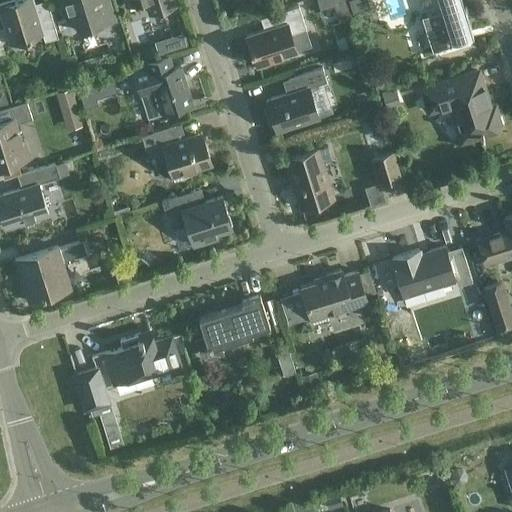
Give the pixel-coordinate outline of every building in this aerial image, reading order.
[(9,0),(0,3),(0,11),(10,42),(42,32),(45,41),(58,37),(49,6),(36,10),(33,0),(9,0)] [(73,10),(76,19),(79,31),(115,19),(108,0),(97,0),(96,0),(95,0),(59,0),(64,13),(73,10)] [(143,0),(146,0),(151,13),(175,5),(172,0),(126,0),(128,5),(143,0)] [(348,0),(353,12),(370,6),(367,0),(348,0)] [(422,16),(432,51),(465,41),(464,38),(473,35),(462,0),(438,0),(442,12),(422,16)] [(247,35),(255,63),(269,59),(271,61),(281,58),(282,55),(296,50),(290,33),(306,28),(299,5),(270,14),(274,27),(247,35)] [(189,23),(167,36),(175,48),(196,36),(189,23)] [(357,48),(342,51),(347,73),(362,69),(357,48)] [(148,117),(162,113),(193,103),(181,65),(173,67),(169,55),(146,62),(147,66),(133,71),(148,117)] [(267,99),(276,130),(319,117),(309,87),(327,81),(322,67),(288,78),(292,91),(267,99)] [(450,100),(462,139),(479,133),(480,134),(483,133),(483,132),(486,131),(489,133),(497,131),(501,123),(498,115),(495,113),(493,107),(490,108),(478,70),(422,88),(429,110),(446,104),(445,102),(450,100)] [(83,80),(69,85),(81,122),(95,117),(83,80)] [(0,165),(30,156),(30,155),(26,156),(16,123),(32,118),(27,100),(0,108),(0,165)] [(178,137),(174,124),(141,135),(149,158),(165,153),(174,182),(189,177),(187,170),(212,163),(203,136),(177,144),(176,140),(178,137)] [(318,148),(286,158),(301,208),(312,204),(316,206),(321,205),(323,201),(328,199),(324,188),(330,186),(323,162),(328,161),(324,147),(318,149),(318,148)] [(372,158),(380,184),(401,177),(393,151),(372,158)] [(4,222),(5,227),(48,213),(38,183),(60,176),(55,162),(17,174),(21,188),(0,194),(0,210),(1,213),(3,212),(6,221),(4,222)] [(198,203),(194,191),(162,201),(167,216),(174,213),(179,228),(187,225),(193,245),(217,237),(215,232),(232,226),(231,223),(228,224),(224,214),(227,213),(222,195),(198,203)] [(477,238),(485,263),(511,254),(511,214),(504,217),(508,228),(477,238)] [(71,287),(63,261),(87,253),(83,240),(59,247),(58,245),(16,259),(21,275),(24,274),(31,299),(71,287)] [(447,250),(446,245),(429,251),(421,254),(419,248),(392,257),(393,262),(392,262),(392,264),(386,266),(384,268),(382,271),(383,274),(384,276),(387,278),(390,278),(396,276),(402,295),(455,279),(457,284),(472,280),(461,245),(447,250)] [(327,278),(301,286),(311,319),(313,319),(314,324),(329,319),(327,315),(367,302),(357,270),(343,275),(341,269),(325,274),(327,278)] [(484,287),(497,329),(511,324),(511,315),(501,281),(484,287)] [(205,345),(207,350),(213,349),(212,347),(252,334),(251,331),(270,325),(260,294),(241,300),(242,304),(199,317),(207,344),(205,345)] [(105,351),(115,382),(159,368),(161,377),(182,370),(172,336),(154,342),(151,329),(120,339),(122,346),(105,351)] [(97,367),(76,374),(87,408),(108,402),(97,367)]
